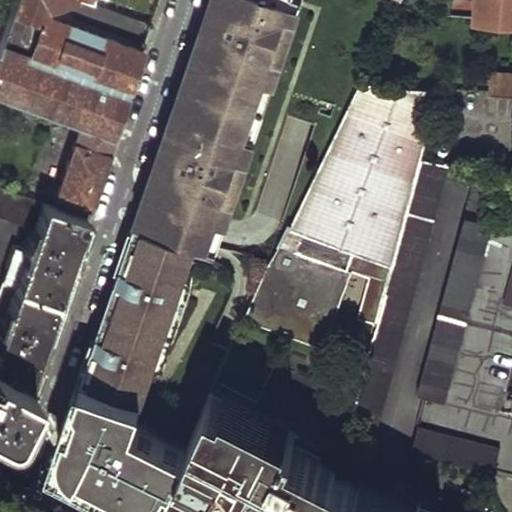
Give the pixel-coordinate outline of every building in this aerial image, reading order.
[(14,0),(0,39),(0,94),(79,124),(111,136),(129,83),(141,48),(44,14),(47,7),(65,0),(14,0)] [(211,0),(158,154),(140,205),(136,217),(196,237),(205,240),(209,229),(215,213),(222,191),(233,195),(246,157),(236,154),(244,129),(263,75),(272,51),(282,54),(295,17),(285,14),(289,0),(211,0)] [(300,0),(289,0),(285,14),(295,17),(300,0)] [(511,0),(476,0),(475,16),(511,18),(511,0)] [(282,54),(272,51),(263,75),(273,79),(282,54)] [(511,72),(491,71),(490,90),(511,91),(511,72)] [(359,79),(268,262),(276,264),(259,324),(320,348),(322,346),(345,269),(340,268),(345,257),(348,249),(365,253),(375,256),(370,276),(358,317),(367,320),(377,323),(420,157),(439,86),(359,79)] [(79,124),(52,202),(84,213),(96,180),(111,136),(79,124)] [(254,132),(244,129),(236,154),(246,157),(254,132)] [(420,157),(377,323),(346,430),(374,438),(444,164),(420,157)] [(475,172),(417,394),(424,395),(410,451),(511,477),(511,387),(507,386),(511,368),(511,231),(487,225),(498,185),(500,178),(475,172)] [(52,202),(0,183),(0,210),(32,221),(24,244),(10,240),(0,270),(0,313),(0,314),(0,313),(0,421),(6,417),(25,379),(35,352),(69,256),(84,213),(52,202)] [(233,195),(222,191),(215,213),(225,217),(233,195)] [(83,372),(58,443),(65,460),(84,470),(100,478),(104,471),(116,477),(112,484),(130,494),(157,507),(175,467),(178,460),(189,436),(131,416),(192,248),(196,237),(136,217),(131,232),(127,245),(136,249),(132,261),(130,261),(128,260),(124,261),(122,263),(121,264),(121,265),(120,267),(120,270),(120,273),(122,275),(124,276),(127,277),(108,331),(106,330),(103,330),(100,331),(98,332),(97,333),(97,335),(97,339),(98,342),(100,342),(104,344),(93,376),(83,372)] [(345,257),(340,268),(345,269),(359,273),(370,276),(375,256),(365,253),(348,249),(345,257)] [(268,262),(244,317),(259,324),(276,264),(268,262)] [(203,383),(198,394),(206,399),(211,387),(203,383)] [(189,436),(178,460),(269,508),(278,511),(281,505),(294,511),(321,511),(333,473),(336,465),(329,461),(317,455),(292,442),(296,433),(211,387),(206,399),(189,436)] [(104,471),(100,478),(112,484),(116,477),(104,471)] [(409,511),(333,473),(321,511),(409,511)]
